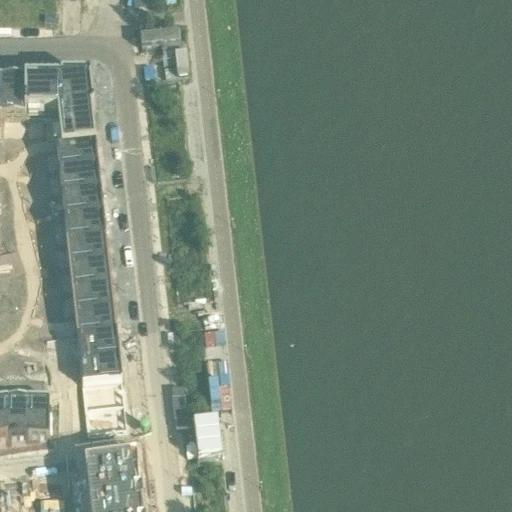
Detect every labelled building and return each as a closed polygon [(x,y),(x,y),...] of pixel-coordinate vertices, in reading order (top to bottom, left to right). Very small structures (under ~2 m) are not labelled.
[(27,84),(26,84),(26,125),(27,125),(58,125),(60,136),(60,143),(61,152),(96,148),(96,147),(95,147),(95,142),(95,140),(94,135),(94,133),(93,128),(94,128),(93,126),(92,121),(93,121),(93,119),(92,119),(92,115),(93,115),(93,114),(94,113),(94,112),(94,110),(93,110),(92,99),(93,99),(92,97),(91,86),(91,84),(90,84),(90,82),(88,82),(86,82),(77,82),(75,82),(65,82),(63,82),(62,82),(62,83),(61,83),(61,84),(49,84),(48,84),(42,84),(41,84),(35,84),(34,84),(28,84),(27,84)] [(25,84),(2,84),(2,124),(26,125),(26,84),(25,84)] [(61,153),(55,153),(58,178),(98,173),(96,150),(96,149),(96,148),(61,152),(61,153)] [(98,173),(58,178),(61,202),(101,197),(98,174),(98,173)] [(101,197),(61,202),(63,226),(104,221),(101,197)] [(104,221),(63,226),(66,250),(106,245),(104,221)] [(106,245),(66,250),(69,273),(109,269),(109,268),(108,263),(109,263),(109,262),(108,262),(107,256),(108,256),(108,254),(107,254),(107,249),(107,246),(106,246),(106,245)] [(109,269),(69,273),(71,297),(112,293),(112,291),(111,292),(111,287),(111,285),(110,280),(111,280),(110,278),(109,272),(110,272),(109,270),(109,269)] [(112,293),(71,297),(72,300),(74,321),(114,317),(115,317),(115,315),(114,315),(113,311),(114,311),(114,309),(113,309),(113,303),(113,302),(112,302),(112,296),(112,294),(112,293)] [(114,317),(74,321),(77,345),(117,341),(117,339),(116,334),(117,334),(116,333),(115,327),(116,327),(116,326),(115,326),(115,321),(115,320),(115,317),(114,318),(114,317)] [(117,341),(77,345),(79,369),(120,364),(117,341)] [(120,364),(79,369),(82,393),(122,388),(121,376),(120,365),(120,364)] [(122,388),(82,393),(85,417),(125,412),(125,409),(122,389),(122,388)] [(28,409),(8,408),(8,445),(28,445),(28,409)] [(49,409),(28,409),(28,445),(50,445),(49,429),(49,408),(49,409)] [(125,412),(85,417),(86,425),(87,440),(88,441),(115,438),(115,440),(129,438),(128,424),(126,424),(126,423),(125,412)] [(134,511),(134,510),(135,510),(134,501),(140,500),(139,497),(134,498),(133,488),(132,489),(131,479),(132,479),(131,470),(136,469),(136,466),(108,469),(94,471),(85,472),(86,475),(86,476),(86,477),(71,479),(74,511),(134,511)] [(66,511),(63,479),(42,481),(45,511),(66,511)] [(23,481),(0,484),(1,486),(2,486),(4,511),(24,511),(22,484),(23,483),(23,481)] [(23,483),(22,484),(24,511),(45,511),(42,481),(23,483)]
